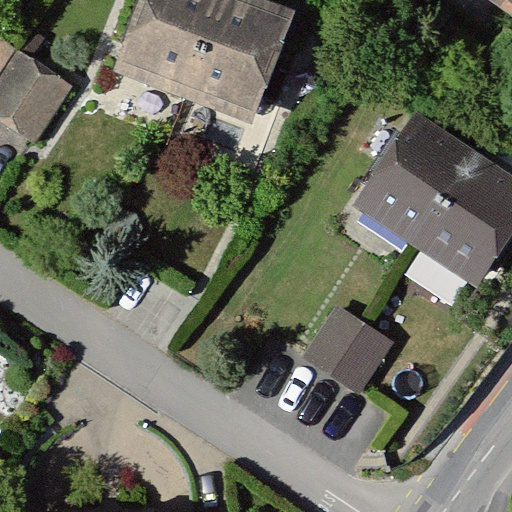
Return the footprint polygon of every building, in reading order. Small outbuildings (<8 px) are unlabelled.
[(315,19),(262,0),(135,0),(109,75),(273,134),(315,19)] [(511,0),(482,0),(511,19),(511,0)] [(0,71),(16,46),(0,35),(0,71)] [(85,87),(22,45),(0,78),(0,114),(46,145),(85,87)] [(511,259),(511,175),(412,119),(351,226),(487,304),(511,259)] [(400,341),(337,300),(299,358),(361,399),(400,341)]
